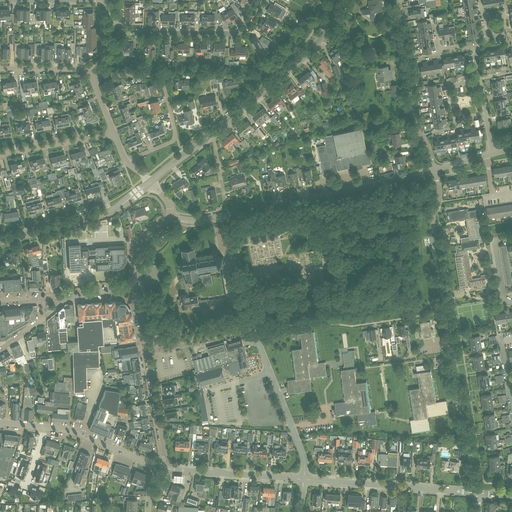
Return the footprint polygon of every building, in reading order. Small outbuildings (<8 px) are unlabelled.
[(366,9),(362,10),(363,14),(365,14),(366,14),(370,13),(371,18),(371,20),(375,20),(375,16),(378,12),(381,11),(379,0),(378,0),(368,2),(369,5),(366,9)] [(239,9),(238,8),(235,5),(233,3),(230,5),(231,6),(228,8),(230,10),(227,12),(232,20),(237,17),(234,12),(239,9)] [(283,14),(286,9),(277,3),(275,6),(271,3),(266,11),(277,17),(280,12),(283,14)] [(232,20),(227,12),(226,9),(217,14),(218,18),(219,21),(223,18),(226,23),(232,20)] [(418,9),(410,11),(411,17),(415,16),(418,16),(418,17),(418,19),(425,18),(423,9),(420,9),(418,9)] [(17,21),(20,21),(20,19),(23,19),(23,20),(23,10),(17,10),(17,16),(13,16),(10,16),(10,10),(3,10),(3,19),(6,19),(6,22),(13,22),(13,23),(17,23),(17,21)] [(29,10),(23,10),(23,20),(29,21),(29,24),(33,24),(33,16),(29,16),(29,10)] [(33,16),(33,24),(33,26),(34,26),(35,26),(35,23),(40,23),(40,19),(43,19),(43,10),(36,10),(36,16),(33,16)] [(47,19),(47,22),(46,22),(46,24),(49,24),(53,24),(53,22),(53,18),(49,18),(49,10),(43,10),(43,19),(47,19)] [(63,19),(63,10),(56,10),(56,16),(53,16),(53,18),(53,22),(60,22),(60,19),(63,19)] [(69,10),(63,10),(63,19),(66,19),(66,23),(69,23),(69,24),(73,24),(73,16),(69,16),(69,10)] [(162,24),(169,24),(169,15),(165,15),(165,13),(164,12),(163,12),(163,10),(159,10),(159,18),(162,18),(162,24)] [(159,18),(159,11),(152,11),(152,14),(149,14),(149,24),(155,24),(155,18),(159,18)] [(175,24),(175,18),(179,18),(179,11),(175,11),(175,15),(169,15),(169,24),(175,24)] [(184,12),(179,11),(179,18),(182,18),(182,24),(188,24),(188,15),(184,15),(184,12)] [(195,11),(188,11),(188,15),(188,24),(195,24),(195,18),(198,18),(198,12),(195,12),(195,11)] [(202,24),(208,24),(208,15),(204,15),(204,11),(198,11),(198,12),(198,18),(202,18),(202,24)] [(212,15),(208,15),(208,24),(215,24),(215,18),(218,18),(217,14),(216,11),(212,11),(212,15)] [(262,19),(258,25),(261,27),(261,28),(266,31),(268,27),(269,26),(272,28),(273,28),(276,23),(270,20),(268,23),(266,21),(262,19)] [(457,38),(454,26),(454,23),(449,24),(451,36),(453,35),(454,39),(457,38)] [(267,46),(270,41),(264,37),(261,41),(260,42),(256,36),(249,40),(255,48),(258,46),(259,48),(265,44),(267,46)] [(18,57),(24,57),(24,48),(24,47),(20,47),(20,43),(14,43),(14,51),(18,51),(18,57)] [(38,57),(44,57),(44,48),(44,47),(41,47),(41,43),(34,43),(34,44),(34,51),(38,51),(38,57)] [(58,57),(64,57),(64,49),(64,47),(61,47),(61,43),(54,43),(54,45),(54,51),(58,51),(58,57)] [(67,49),(64,49),(64,57),(64,58),(71,58),(71,51),(74,51),(74,43),(71,43),(71,45),(67,45),(67,49)] [(139,65),(139,59),(139,50),(133,50),(133,43),(124,43),(124,52),(130,52),(130,59),(135,59),(135,65),(139,65)] [(155,57),(155,50),(152,50),(152,43),(145,43),(145,52),(150,52),(150,57),(155,57)] [(173,58),(173,50),(170,50),(170,43),(162,43),(162,53),(169,53),(169,58),(173,58)] [(34,52),(34,51),(34,44),(29,44),(28,48),(24,48),(24,57),(24,58),(31,58),(31,52),(34,52)] [(193,56),(193,48),(190,48),(190,44),(183,44),(178,44),(178,52),(187,53),(187,56),(193,56)] [(211,58),(211,52),(207,52),(207,44),(196,44),(196,52),(205,52),(205,58),(211,58)] [(213,51),(213,55),(219,55),(219,51),(224,51),(224,56),(229,56),(229,48),(225,48),(225,44),(214,44),(214,51),(213,51)] [(54,52),(54,51),(54,45),(47,45),(47,48),(44,48),(44,57),(44,58),(51,58),(51,52),(54,52)] [(86,53),(96,53),(96,46),(86,46),(76,46),(76,55),(80,55),(81,53),(81,52),(86,52),(86,53)] [(246,56),(246,48),(240,48),(240,47),(235,47),(235,50),(231,50),(231,57),(240,57),(240,56),(246,56)] [(337,47),(333,50),(338,56),(341,60),(344,58),(341,54),(342,52),(337,47)] [(505,49),(502,49),(502,48),(499,49),(501,59),(505,58),(505,59),(507,59),(506,58),(508,58),(507,53),(506,53),(505,49)] [(333,50),(329,54),(333,59),(332,59),(334,62),(333,63),(334,66),(336,65),(335,63),(336,64),(338,62),(341,60),(338,56),(333,50)] [(330,68),(329,64),(324,58),(320,61),(322,64),(319,66),(322,69),(323,68),(329,76),(333,73),(330,70),(331,69),(330,68)] [(438,60),(435,60),(438,73),(442,72),(442,73),(443,73),(442,68),(444,68),(443,63),(439,63),(438,60)] [(334,66),(332,67),(335,77),(340,76),(336,65),(334,66)] [(378,73),(379,80),(389,78),(389,80),(392,79),(391,69),(388,70),(387,66),(377,68),(375,69),(376,74),(378,73)] [(314,77),(309,71),(304,75),(311,84),(312,87),(315,87),(314,82),(312,79),(314,77)] [(308,86),(311,84),(304,75),(298,80),(302,85),(305,82),(308,86)] [(491,83),(492,88),(502,87),(502,83),(505,82),(504,79),(496,81),(496,82),(491,83)] [(176,80),(176,88),(182,88),(182,89),(189,89),(189,80),(176,80)] [(16,81),(9,82),(11,93),(15,92),(17,92),(16,89),(17,89),(16,81)] [(36,81),(29,82),(31,93),(38,92),(37,89),(38,89),(36,81)] [(50,83),(51,90),(52,93),(55,93),(58,92),(57,89),(58,89),(57,81),(50,83)] [(74,88),(75,91),(82,88),(80,81),(72,84),(73,85),(70,86),(71,89),(74,88)] [(227,81),(222,82),(223,88),(225,93),(230,91),(230,88),(238,86),(237,81),(232,82),(230,82),(229,81),(227,81)] [(5,94),(7,94),(11,93),(9,82),(2,83),(3,91),(4,91),(5,94)] [(24,91),(25,94),(31,93),(29,82),(23,83),(24,91)] [(319,84),(321,90),(324,98),(325,97),(329,96),(330,96),(325,82),(319,84)] [(48,94),(47,91),(51,90),(50,83),(43,84),(44,92),(45,92),(45,95),(48,94)] [(122,84),(119,85),(112,88),(114,94),(121,91),(120,88),(123,87),(122,84)] [(147,95),(150,95),(157,93),(155,84),(149,85),(149,84),(142,84),(142,89),(145,89),(147,95)] [(400,94),(399,84),(390,86),(391,96),(400,94)] [(299,97),(303,95),(299,90),(298,91),(296,88),(295,89),(292,85),(284,91),(288,95),(287,96),(291,101),(298,95),(299,97)] [(506,91),(503,91),(502,87),(492,88),(493,95),(506,93),(506,91)] [(78,97),(85,94),(86,94),(85,91),(84,91),(82,88),(75,91),(76,94),(73,95),(74,98),(77,97),(78,97)] [(126,94),(123,95),(121,91),(114,94),(117,101),(124,98),(124,97),(127,96),(126,94)] [(217,104),(215,95),(200,98),(202,107),(217,104)] [(283,101),(283,102),(278,96),(273,100),(278,106),(281,109),(284,107),(286,105),(283,101)] [(194,100),(188,102),(190,109),(196,108),(196,107),(197,107),(196,101),(194,102),(194,100)] [(279,111),(276,107),(278,106),(273,100),(268,104),(273,110),(275,113),(279,111)] [(495,104),(495,108),(505,106),(505,103),(507,103),(506,100),(504,100),(495,101),(495,104)] [(153,113),(161,111),(159,101),(151,103),(153,113)] [(124,106),(124,107),(120,109),(123,115),(130,112),(129,109),(131,108),(130,103),(124,106)] [(80,111),(83,110),(84,114),(91,111),(89,104),(82,107),(82,108),(79,109),(80,111)] [(495,108),(496,112),(497,112),(497,115),(506,113),(505,106),(495,108)] [(265,121),(270,117),(263,108),(258,113),(262,118),(265,121)] [(191,110),(184,111),(185,116),(179,117),(180,125),(187,123),(187,124),(194,123),(191,110)] [(85,120),(86,119),(87,120),(86,121),(86,122),(91,121),(96,120),(95,117),(94,117),(91,111),(84,114),(85,117),(84,117),(85,120)] [(134,115),(131,116),(130,112),(123,115),(125,122),(133,119),(132,118),(135,117),(134,115)] [(61,115),(62,118),(63,126),(70,125),(69,116),(68,113),(61,115)] [(265,121),(262,118),(258,113),(253,117),(260,125),(265,121)] [(276,114),(273,116),(279,123),(281,126),(284,124),(276,114)] [(54,116),(55,119),(56,127),(63,126),(62,118),(58,118),(57,115),(54,116)] [(271,118),(277,125),(279,123),(273,116),(271,118)] [(46,117),(46,120),(42,121),(44,129),(50,128),(49,120),(49,117),(46,117)] [(37,131),(44,129),(42,121),(42,119),(38,120),(37,119),(35,119),(35,122),(37,131)] [(511,122),(511,119),(497,121),(499,128),(509,126),(508,123),(511,122)] [(26,121),(26,124),(23,125),(22,123),(24,133),(31,132),(29,120),(26,121)] [(248,121),(243,125),(249,133),(251,131),(252,132),(255,130),(248,121)] [(17,134),(24,133),(22,123),(18,124),(18,122),(15,123),(15,126),(17,134)] [(2,125),(3,128),(4,136),(11,135),(9,127),(10,127),(9,124),(6,124),(2,124),(2,125)] [(160,137),(166,135),(163,127),(162,124),(159,125),(155,126),(156,129),(157,129),(160,137)] [(238,129),(242,135),(245,138),(248,136),(247,135),(249,133),(243,125),(238,129)] [(311,125),(308,126),(308,128),(304,129),(306,134),(313,132),(313,131),(311,125)] [(264,136),(267,134),(261,127),(261,126),(258,128),(264,136)] [(151,137),(152,136),(154,140),(160,137),(157,129),(156,129),(153,130),(152,128),(150,130),(151,132),(150,133),(151,133),(149,133),(151,137)] [(264,136),(258,128),(255,130),(256,131),(256,130),(263,139),(265,138),(264,136)] [(336,171),(335,171),(349,168),(349,171),(363,168),(362,165),(371,163),(368,150),(367,151),(361,128),(324,137),(326,145),(317,147),(323,174),(332,172),(332,173),(333,173),(334,173),(335,173),(335,172),(336,172),(336,171)] [(137,147),(144,144),(139,132),(135,134),(136,136),(133,137),(134,139),(137,147)] [(232,134),(227,138),(232,143),(234,142),(237,146),(240,143),(240,142),(237,139),(232,134)] [(131,149),(137,147),(134,139),(131,141),(130,138),(127,139),(128,142),(131,149)] [(233,149),(230,145),(232,143),(227,138),(222,142),(227,147),(227,148),(230,151),(233,149)] [(390,146),(393,145),(393,146),(401,145),(400,138),(392,140),(393,143),(390,143),(390,146)] [(248,148),(251,146),(245,139),(246,139),(245,139),(243,141),(247,146),(247,145),(248,148)] [(95,148),(89,151),(91,156),(97,154),(98,154),(98,153),(95,148)] [(100,159),(104,158),(111,155),(109,148),(101,151),(101,152),(98,153),(98,154),(97,154),(100,159)] [(87,158),(86,158),(84,150),(77,152),(80,162),(80,160),(81,163),(85,162),(85,163),(89,162),(87,158)] [(74,165),(80,163),(80,162),(77,152),(71,154),(74,165)] [(392,160),(396,159),(396,163),(406,161),(405,156),(403,156),(403,155),(397,156),(396,153),(391,154),(392,160)] [(64,154),(57,156),(61,167),(61,168),(68,166),(67,162),(66,162),(64,154)] [(378,166),(384,164),(381,154),(375,156),(378,166)] [(114,161),(111,155),(104,158),(105,161),(102,162),(103,165),(106,164),(114,161)] [(51,158),(53,166),(54,169),(61,167),(57,156),(51,158)] [(47,169),(46,165),(43,158),(37,159),(39,167),(43,166),(44,170),(47,169)] [(211,169),(210,167),(211,167),(203,158),(197,163),(198,165),(192,170),(196,174),(202,169),(204,172),(205,172),(205,175),(212,174),(211,169)] [(36,170),(35,168),(39,167),(37,159),(30,161),(32,169),(33,171),(36,170)] [(26,171),(25,169),(23,161),(16,163),(19,171),(23,170),(23,172),(26,171)] [(405,167),(405,166),(407,166),(406,161),(396,163),(397,170),(401,170),(401,168),(405,167)] [(10,165),(12,173),(13,177),(16,176),(15,175),(19,173),(19,171),(16,163),(10,165)] [(293,169),(294,173),(288,174),(290,183),(298,181),(297,178),(300,178),(299,170),(299,168),(293,169)] [(268,174),(268,178),(263,179),(265,188),(272,186),(272,182),(275,181),(273,172),(272,169),(268,169),(268,174)] [(304,169),(299,170),(300,178),(303,177),(304,180),(312,179),(310,170),(305,171),(304,169)] [(114,186),(122,183),(117,170),(112,172),(113,175),(110,177),(114,186)] [(279,171),(273,172),(275,181),(275,183),(278,183),(278,185),(286,184),(285,175),(280,176),(279,171)] [(107,179),(104,172),(99,174),(102,181),(107,179)] [(236,175),(229,177),(233,189),(244,186),(245,187),(245,188),(246,192),(250,191),(249,186),(248,185),(247,185),(244,174),(237,176),(236,175)] [(176,181),(172,184),(178,191),(176,192),(180,198),(185,194),(181,189),(185,186),(186,188),(189,185),(184,180),(182,181),(180,179),(177,181),(178,182),(177,183),(176,181)] [(91,184),(92,187),(94,195),(101,193),(100,189),(102,189),(100,185),(98,186),(97,182),(91,184)] [(85,186),(86,189),(85,189),(87,197),(94,195),(92,187),(89,188),(88,186),(85,186)] [(202,192),(207,191),(209,203),(217,201),(215,190),(211,190),(211,186),(202,188),(202,192)] [(16,188),(12,190),(13,192),(13,194),(14,195),(18,194),(18,195),(26,192),(24,187),(16,189),(16,188)] [(75,201),(73,193),(69,194),(68,190),(66,191),(66,188),(61,190),(63,196),(66,195),(68,203),(75,201)] [(74,189),(76,192),(73,193),(75,201),(82,199),(79,191),(78,191),(78,188),(74,189)] [(62,204),(60,196),(63,196),(61,190),(56,191),(56,192),(52,193),(53,198),(55,206),(62,204)] [(47,197),(47,200),(46,200),(49,208),(55,206),(53,198),(50,199),(49,196),(47,197)] [(33,200),(36,212),(43,210),(40,198),(33,200)] [(25,206),(27,206),(29,214),(36,212),(33,200),(24,203),(25,206)] [(507,205),(500,206),(502,216),(508,215),(507,205)] [(500,206),(493,207),(495,217),(502,216),(500,206)] [(148,218),(145,207),(130,211),(134,223),(148,218)] [(493,207),(486,208),(488,222),(490,222),(489,218),(495,217),(493,207)] [(449,222),(466,219),(469,219),(469,218),(467,209),(448,212),(449,222)] [(479,243),(485,242),(480,209),(469,211),(470,218),(469,218),(469,219),(466,219),(470,241),(461,243),(461,245),(455,246),(456,252),(455,253),(455,257),(460,289),(469,288),(469,289),(471,289),(471,290),(487,287),(485,279),(487,279),(487,274),(481,275),(481,277),(472,279),(472,273),(469,259),(469,254),(468,254),(468,252),(467,250),(480,248),(479,243)] [(4,221),(12,220),(10,211),(11,211),(10,210),(7,210),(6,211),(6,213),(3,214),(3,213),(1,213),(1,217),(4,216),(4,221)] [(12,220),(19,219),(18,212),(13,212),(13,211),(11,211),(10,211),(12,220)] [(81,270),(81,267),(88,266),(88,263),(90,263),(90,265),(91,264),(92,264),(92,263),(95,263),(96,270),(112,269),(112,268),(113,268),(116,268),(118,267),(120,266),(122,265),(123,264),(124,262),(124,260),(124,258),(125,258),(125,255),(124,255),(124,253),(125,253),(125,245),(96,247),(96,248),(92,248),(92,249),(88,249),(88,247),(81,248),(80,244),(68,245),(70,271),(81,270)] [(32,247),(34,254),(35,257),(37,256),(36,253),(40,252),(38,245),(32,247)] [(486,245),(487,250),(488,250),(492,273),(494,273),(490,245),(486,245)] [(39,265),(37,259),(38,259),(37,256),(35,257),(34,254),(32,247),(25,249),(27,256),(29,255),(32,266),(36,266),(36,265),(39,265)] [(210,276),(210,273),(200,275),(200,274),(199,271),(203,271),(204,271),(204,270),(208,270),(208,271),(209,271),(209,270),(213,269),(213,270),(214,270),(214,269),(215,269),(216,270),(218,270),(219,269),(219,268),(220,268),(220,267),(219,267),(219,264),(219,263),(223,263),(223,262),(224,262),(224,261),(224,262),(223,260),(223,258),(224,258),(224,257),(223,257),(223,256),(222,256),(222,257),(220,257),(220,256),(218,256),(217,254),(218,253),(217,253),(217,252),(216,252),(215,251),(213,251),(212,253),(211,253),(212,254),(207,254),(207,253),(206,254),(207,254),(202,255),(202,254),(201,254),(201,255),(197,256),(196,253),(197,253),(197,252),(195,252),(195,249),(196,248),(180,250),(180,251),(182,251),(182,254),(181,254),(181,255),(182,255),(183,258),(181,258),(179,260),(180,261),(181,262),(181,263),(179,265),(179,268),(182,270),(181,271),(181,273),(183,274),(183,273),(183,274),(178,275),(179,282),(184,282),(186,294),(184,294),(185,295),(180,295),(181,299),(178,300),(179,305),(182,304),(182,308),(187,308),(188,308),(193,307),(193,306),(199,305),(198,302),(207,301),(209,309),(228,306),(226,298),(209,300),(209,299),(201,300),(201,299),(198,300),(198,296),(191,297),(190,294),(188,294),(187,284),(190,283),(189,281),(201,279),(201,280),(203,280),(204,285),(213,284),(211,276),(210,276)] [(9,263),(16,262),(13,252),(6,254),(7,255),(2,256),(4,263),(8,262),(9,263)] [(30,287),(30,290),(42,289),(41,282),(41,283),(40,270),(32,271),(32,278),(33,278),(33,280),(30,280),(30,279),(27,280),(28,287),(30,287)] [(4,275),(0,274),(0,291),(0,292),(0,289),(0,283),(2,283),(3,292),(21,290),(20,277),(4,278),(4,275)] [(59,284),(58,281),(59,281),(59,278),(60,278),(61,277),(61,276),(60,275),(59,275),(59,274),(51,275),(51,278),(50,278),(51,284),(52,284),(52,285),(52,288),(59,288),(59,284)] [(84,321),(102,320),(103,343),(119,341),(119,342),(124,341),(133,340),(135,340),(135,339),(135,335),(134,330),(132,322),(132,318),(131,313),(130,308),(128,308),(128,307),(127,306),(127,305),(126,305),(125,304),(124,303),(123,303),(122,303),(121,303),(121,301),(114,301),(105,302),(100,302),(91,303),(87,303),(78,304),(79,320),(83,320),(84,321)] [(74,392),(75,392),(84,391),(84,388),(87,388),(86,369),(91,368),(91,366),(99,366),(98,345),(103,345),(103,343),(102,320),(84,321),(82,321),(83,323),(79,323),(80,326),(77,326),(78,341),(67,342),(66,328),(67,328),(67,322),(75,322),(73,304),(68,304),(68,306),(64,306),(57,313),(48,321),(49,334),(46,334),(48,351),(58,350),(59,353),(62,353),(62,350),(66,349),(66,352),(73,352),(74,378),(73,378),(74,391),(74,392)] [(31,308),(3,310),(5,330),(5,341),(7,341),(27,326),(26,324),(31,322),(31,320),(34,319),(33,314),(37,314),(38,314),(37,306),(34,306),(31,306),(31,307),(31,308)] [(419,331),(421,338),(431,337),(430,332),(434,332),(433,329),(431,329),(430,321),(420,323),(421,331),(419,331)] [(399,336),(403,335),(403,336),(404,337),(405,337),(406,337),(407,342),(410,341),(408,330),(405,330),(405,325),(398,326),(399,336)] [(390,328),(389,327),(382,328),(384,338),(381,338),(382,342),(385,342),(385,338),(391,337),(392,344),(393,350),(398,350),(397,343),(395,343),(393,327),(390,328)] [(375,331),(375,330),(368,331),(363,331),(364,336),(365,335),(366,340),(376,339),(377,347),(380,347),(378,330),(375,331)] [(46,339),(44,331),(37,333),(38,336),(36,336),(31,337),(32,340),(27,341),(29,351),(35,350),(34,347),(38,346),(37,344),(43,343),(42,340),(46,339)] [(314,331),(298,333),(294,334),(295,340),(301,339),(303,348),(293,349),(297,379),(293,380),(293,383),(288,384),(289,394),(312,391),(310,381),(310,378),(326,376),(325,362),(318,363),(314,331)] [(240,369),(248,367),(246,358),(247,357),(242,340),(241,341),(240,340),(226,344),(225,342),(207,346),(210,358),(199,361),(197,357),(193,358),(198,374),(196,374),(199,387),(225,380),(225,379),(229,378),(229,379),(233,378),(232,376),(241,373),(240,369)] [(471,343),(472,350),(482,348),(481,342),(471,343)] [(19,345),(11,348),(18,364),(26,361),(19,345)] [(136,346),(112,350),(113,360),(131,357),(131,356),(138,355),(136,346)] [(335,406),(336,416),(356,414),(358,427),(377,424),(375,411),(370,412),(366,382),(356,383),(355,371),(357,371),(357,368),(354,368),(353,359),(355,359),(354,350),(348,351),(349,353),(343,354),(345,369),(341,370),(345,402),(340,402),(340,406),(335,406)] [(4,361),(11,357),(8,352),(0,356),(0,360),(2,364),(5,363),(4,361)] [(473,357),(474,363),(484,362),(483,355),(473,357)] [(474,363),(475,370),(485,368),(484,362),(474,363)] [(436,402),(430,370),(427,371),(426,365),(416,366),(417,373),(414,373),(415,376),(418,376),(420,388),(410,389),(415,419),(410,420),(412,433),(430,430),(429,420),(428,420),(428,417),(449,414),(447,404),(441,405),(441,401),(436,402)] [(123,376),(124,380),(135,378),(141,377),(141,372),(129,374),(130,375),(123,376)] [(478,376),(479,383),(489,381),(488,374),(478,376)] [(63,382),(56,382),(55,382),(54,392),(51,391),(50,401),(50,403),(53,403),(53,408),(52,408),(52,413),(51,419),(68,421),(68,414),(69,414),(70,398),(69,398),(69,391),(74,391),(73,378),(64,377),(63,382)] [(479,383),(480,389),(490,388),(489,381),(479,383)] [(25,386),(23,402),(23,408),(22,408),(21,419),(24,420),(32,420),(33,409),(31,398),(31,396),(29,388),(28,388),(28,386),(27,385),(25,386)] [(174,385),(164,387),(166,394),(176,392),(174,385)] [(123,436),(127,428),(119,425),(119,424),(116,422),(116,421),(117,415),(118,407),(118,400),(119,400),(120,391),(105,389),(99,406),(98,409),(98,408),(89,429),(111,438),(113,432),(123,436)] [(164,399),(165,406),(171,405),(171,406),(175,406),(175,404),(179,404),(177,397),(180,397),(180,394),(174,395),(174,398),(164,399)] [(481,396),(482,402),(492,401),(491,394),(481,396)] [(19,419),(20,402),(16,402),(16,399),(12,399),(11,409),(12,409),(11,419),(19,419)] [(37,411),(44,412),(45,401),(40,400),(39,404),(37,404),(37,411)] [(127,408),(124,408),(124,402),(123,400),(119,400),(118,400),(118,407),(117,415),(126,416),(127,408)] [(50,401),(45,401),(44,412),(52,413),(52,408),(53,408),(53,403),(50,403),(50,401)] [(493,407),(492,401),(482,402),(483,409),(493,407)] [(177,411),(166,413),(167,413),(165,414),(166,417),(167,417),(168,420),(173,419),(173,420),(177,419),(177,418),(178,418),(177,411)] [(75,413),(74,420),(83,422),(85,415),(75,413)] [(484,416),(485,422),(495,421),(494,414),(484,416)] [(140,418),(141,420),(138,421),(133,422),(134,424),(138,424),(149,422),(148,416),(140,418)] [(499,427),(498,420),(495,421),(485,422),(486,429),(499,427)] [(132,445),(135,437),(136,434),(135,434),(135,432),(134,427),(134,424),(133,422),(133,421),(129,422),(130,430),(129,435),(126,443),(132,445)] [(149,452),(153,440),(153,435),(151,435),(150,430),(148,430),(149,436),(149,440),(149,442),(147,441),(146,444),(145,443),(144,445),(145,446),(144,450),(149,452)] [(0,476),(3,477),(3,474),(4,474),(8,434),(2,433),(0,448),(0,476)] [(6,474),(8,468),(10,468),(11,463),(11,461),(11,457),(14,447),(15,447),(15,442),(17,442),(17,435),(8,434),(4,474),(6,474)] [(485,436),(486,442),(496,441),(495,434),(485,436)] [(25,435),(23,446),(26,446),(32,447),(32,446),(34,446),(35,446),(36,440),(35,439),(34,439),(34,436),(25,435)] [(182,441),(179,441),(180,436),(177,436),(176,440),(174,440),(172,441),(172,443),(173,444),(176,444),(176,449),(179,449),(179,450),(182,450),(182,441)] [(141,440),(138,448),(144,450),(145,446),(144,445),(145,443),(146,444),(147,441),(149,442),(149,440),(144,438),(143,441),(141,440)] [(46,454),(49,455),(53,442),(47,439),(45,446),(44,446),(41,455),(45,456),(46,454)] [(497,447),(496,441),(486,442),(488,449),(497,447)] [(56,456),(60,444),(53,442),(49,455),(53,456),(54,455),(56,456)] [(67,460),(67,458),(70,459),(72,453),(73,454),(75,448),(64,445),(63,450),(62,456),(61,458),(67,460)] [(283,445),(282,450),(281,450),(280,448),(279,458),(282,458),(282,457),(286,457),(286,450),(287,450),(287,446),(283,445)] [(328,448),(328,453),(325,453),(325,460),(331,461),(332,454),(333,454),(333,448),(328,448)] [(348,450),(346,450),(345,461),(351,462),(352,454),(353,454),(353,449),(348,449),(348,450)] [(368,451),(368,457),(365,456),(365,464),(371,464),(372,457),(373,452),(368,451)] [(79,462),(76,472),(77,473),(73,482),(83,486),(87,475),(85,475),(87,470),(86,469),(91,455),(81,452),(78,461),(79,462)] [(379,464),(388,465),(388,457),(389,455),(379,454),(378,462),(379,462),(379,464)] [(397,466),(397,456),(394,455),(394,457),(388,457),(388,465),(397,466)] [(424,459),(423,468),(426,468),(426,467),(429,467),(430,462),(432,462),(432,459),(432,456),(428,455),(427,459),(424,459)] [(489,457),(490,464),(500,462),(499,456),(489,457)] [(19,459),(16,467),(27,470),(29,463),(26,462),(27,459),(21,457),(20,460),(19,459)] [(97,457),(95,464),(94,467),(97,468),(97,470),(99,471),(103,459),(97,457)] [(415,458),(415,462),(417,462),(416,467),(420,467),(420,468),(423,468),(424,459),(417,458),(415,458)] [(109,461),(103,459),(99,471),(98,474),(103,476),(103,481),(107,482),(108,476),(105,475),(108,468),(106,468),(109,461)] [(58,467),(59,464),(60,462),(56,460),(55,465),(51,475),(53,475),(55,470),(57,467),(58,467)] [(449,471),(458,472),(459,462),(450,462),(450,466),(448,466),(449,461),(442,461),(441,470),(448,470),(449,470),(449,471)] [(38,463),(36,471),(44,474),(47,467),(48,467),(49,464),(43,462),(42,465),(38,463)] [(501,469),(501,468),(502,469),(502,475),(506,476),(507,469),(504,469),(504,465),(501,466),(500,462),(490,464),(491,470),(501,469)] [(112,473),(118,475),(113,490),(111,489),(109,496),(114,496),(123,495),(127,483),(125,482),(130,469),(116,464),(112,473)] [(16,467),(14,474),(15,475),(14,478),(20,480),(21,477),(25,478),(27,470),(16,467)] [(36,471),(33,478),(37,480),(36,483),(45,486),(46,482),(44,482),(47,474),(44,474),(36,471)] [(132,481),(137,483),(141,473),(135,471),(132,481)] [(143,485),(147,475),(141,473),(137,483),(143,485)] [(184,475),(175,474),(174,482),(183,483),(184,475)] [(163,489),(166,491),(170,483),(165,480),(166,480),(161,477),(156,486),(157,487),(156,489),(159,491),(160,488),(162,490),(163,489)] [(9,481),(7,484),(11,486),(9,494),(18,497),(21,488),(19,488),(13,486),(14,483),(9,481)] [(204,497),(204,492),(206,482),(196,481),(195,491),(199,491),(198,497),(204,497)] [(182,502),(181,501),(185,489),(172,484),(167,496),(172,498),(170,503),(180,507),(181,507),(182,502)] [(231,487),(230,497),(231,497),(234,497),(234,499),(242,499),(243,491),(239,491),(239,490),(238,489),(238,486),(231,485),(231,487)] [(31,491),(30,496),(39,499),(42,490),(44,491),(45,488),(40,486),(39,489),(32,487),(31,491)] [(250,493),(253,494),(253,499),(257,500),(258,487),(250,486),(250,493)] [(224,487),(224,490),(223,491),(223,492),(220,491),(219,499),(230,499),(231,497),(230,497),(231,487),(224,487)] [(285,502),(285,500),(290,500),(290,502),(293,502),(293,492),(284,491),(284,495),(282,495),(282,502),(285,502)] [(348,505),(354,506),(355,494),(351,494),(351,495),(348,495),(348,501),(345,500),(344,507),(347,507),(348,505)] [(358,509),(364,509),(365,502),(361,502),(362,496),(359,495),(359,494),(355,494),(354,506),(358,506),(358,509)] [(377,511),(378,510),(378,509),(377,509),(378,496),(370,495),(369,504),(371,504),(369,511),(377,511)] [(188,496),(185,501),(197,506),(199,500),(188,496)] [(137,506),(137,500),(131,500),(131,497),(133,497),(128,497),(124,497),(124,500),(127,500),(127,506),(137,506)] [(184,502),(182,502),(181,507),(180,507),(179,507),(178,511),(197,511),(198,508),(184,507),(184,502)] [(493,511),(494,503),(486,502),(484,511),(493,511)] [(160,503),(159,506),(158,506),(157,509),(158,509),(158,510),(163,511),(165,511),(166,511),(169,511),(170,511),(172,506),(160,503)]
